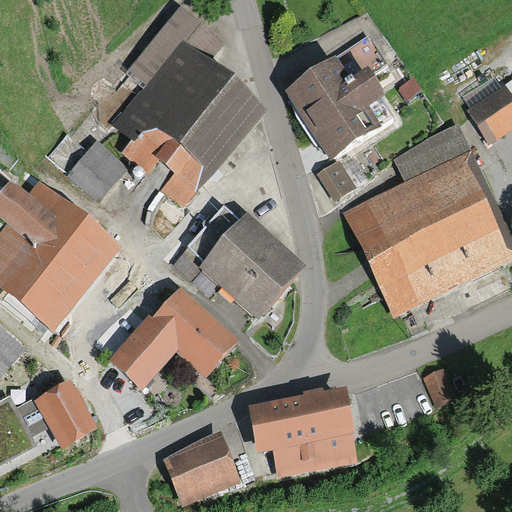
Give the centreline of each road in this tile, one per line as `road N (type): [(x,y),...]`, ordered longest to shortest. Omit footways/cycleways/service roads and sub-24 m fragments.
road 1 (track): [(278,123),(90,344),(96,389),(136,511)]
road 2 (unclassified): [(306,376),(314,281),(300,201),(241,0)]
road 3 (unclassified): [(0,506),(119,463),(306,376)]
road 4 (unclassified): [(306,376),(361,372),(511,309)]
